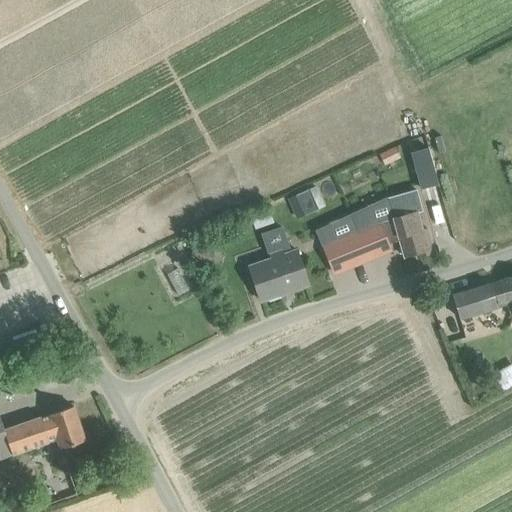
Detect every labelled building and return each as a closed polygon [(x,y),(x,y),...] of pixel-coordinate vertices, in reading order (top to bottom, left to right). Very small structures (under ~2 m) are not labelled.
[(399,156),(395,147),(379,154),(384,164),(399,156)] [(419,189),(437,184),(427,147),(409,152),(419,189)] [(380,223),(388,243),(400,240),(404,257),(415,254),(416,258),(434,254),(427,230),(422,231),(418,213),(423,212),(418,191),(389,198),(394,218),(380,223)] [(300,219),(304,218),(318,211),(310,193),(292,201),(300,219)] [(358,232),(369,258),(390,250),(388,243),(380,223),(378,224),(358,232)] [(334,273),(369,258),(358,232),(323,247),(334,273)] [(249,267),(254,282),(260,301),(308,286),(297,251),(249,267)] [(489,284),(452,295),(460,321),(496,309),(496,308),(507,305),(511,319),(511,318),(511,276),(499,280),(500,282),(489,285),(489,284)] [(73,407),(48,416),(59,449),(84,440),(73,407)] [(0,460),(48,444),(39,417),(4,429),(0,417),(0,460)]
